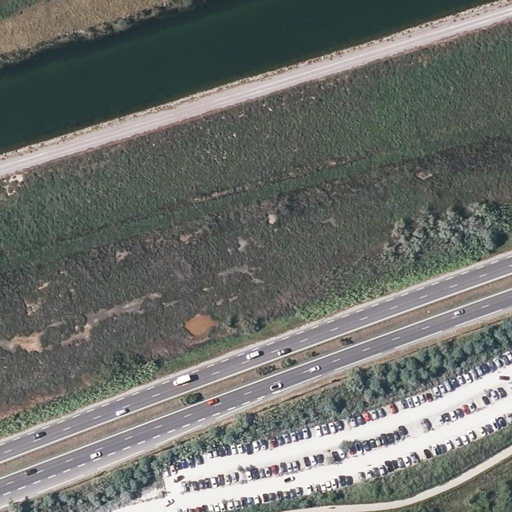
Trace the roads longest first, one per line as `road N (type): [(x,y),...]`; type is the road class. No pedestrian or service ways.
road 1 (trunk): [(511,265),(0,455)]
road 2 (track): [(511,11),(0,168)]
road 3 (trunk): [(243,394),(511,296)]
road 4 (trunk): [(0,501),(243,394)]
road 5 (trunk): [(0,487),(243,394)]
